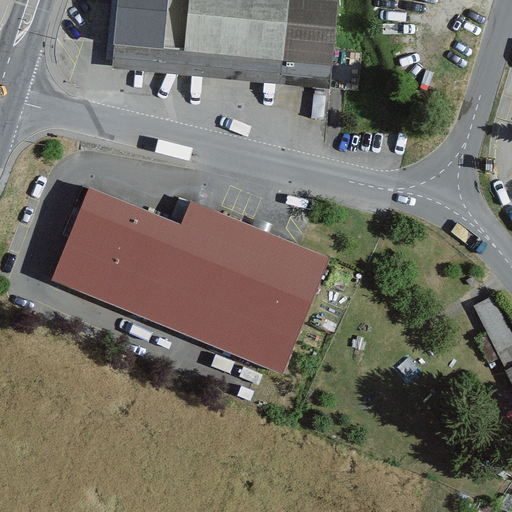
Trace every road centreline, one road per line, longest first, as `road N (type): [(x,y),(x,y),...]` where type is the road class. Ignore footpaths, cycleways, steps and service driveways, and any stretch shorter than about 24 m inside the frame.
road 1 (residential): [(445,206),(4,100)]
road 2 (residential): [(445,206),(509,0)]
road 3 (unknown): [(103,0),(95,122)]
